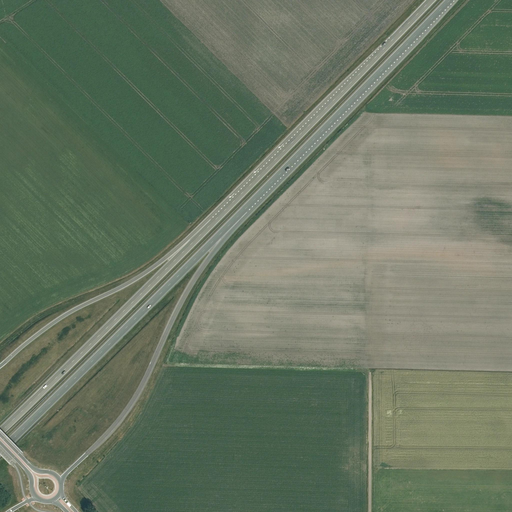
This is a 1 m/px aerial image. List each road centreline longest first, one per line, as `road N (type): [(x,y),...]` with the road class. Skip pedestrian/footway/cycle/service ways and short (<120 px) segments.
road 1 (trunk): [(0,451),(231,223)]
road 2 (trunk): [(60,483),(129,406),(188,287),(231,223)]
road 3 (trunk): [(231,223),(449,0)]
road 4 (trunk): [(430,0),(213,220)]
road 5 (trunk): [(213,220),(0,432)]
road 6 (trunk): [(213,220),(0,365)]
road 7 (unclassified): [(369,511),(369,373)]
